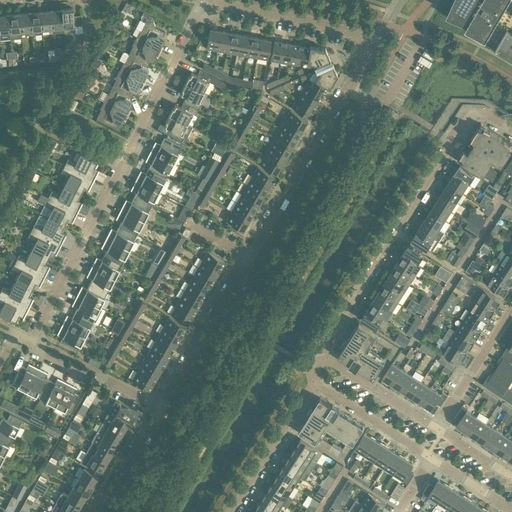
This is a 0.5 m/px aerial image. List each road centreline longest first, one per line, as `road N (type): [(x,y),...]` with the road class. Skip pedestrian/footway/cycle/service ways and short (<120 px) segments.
road 1 (tertiary): [(133,511),(367,110),(348,85)]
road 2 (residential): [(30,342),(197,14),(213,1)]
road 3 (residential): [(161,408),(348,85)]
road 4 (residential): [(323,361),(323,346),(469,116),(486,113),(511,129)]
road 5 (residential): [(348,85),(367,52),(360,37),(213,1)]
road 6 (residential): [(231,511),(315,383)]
road 7 (residential): [(315,383),(432,460)]
road 8 (residential): [(437,429),(511,312)]
road 9 (residential): [(437,429),(323,361)]
